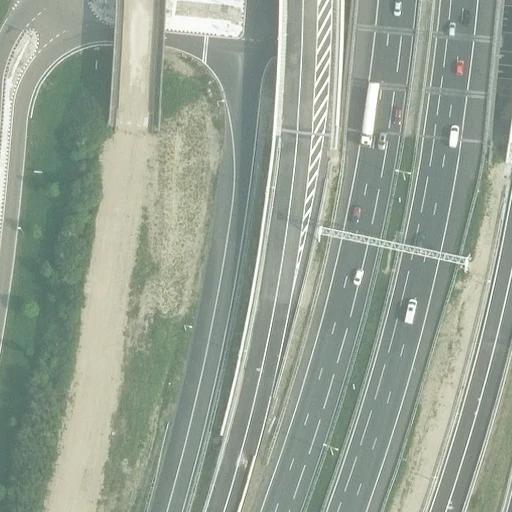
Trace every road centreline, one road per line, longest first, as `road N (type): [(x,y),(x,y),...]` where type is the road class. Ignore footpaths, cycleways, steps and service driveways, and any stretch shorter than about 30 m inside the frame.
road 1 (motorway): [(396,0),(343,288),(274,511)]
road 2 (motorway): [(343,511),(424,225),(457,0)]
road 3 (motorway): [(308,0),(303,134),(282,304),(229,511)]
road 4 (motorway): [(256,46),(224,298),(173,511)]
road 5 (motorway): [(437,511),(511,230)]
road 6 (tertiary): [(0,292),(21,98),(37,65),(73,37)]
road 7 (secondary): [(256,46),(511,72)]
road 8 (tertiary): [(73,37),(256,46)]
road 9 (secondary): [(511,14),(331,0)]
